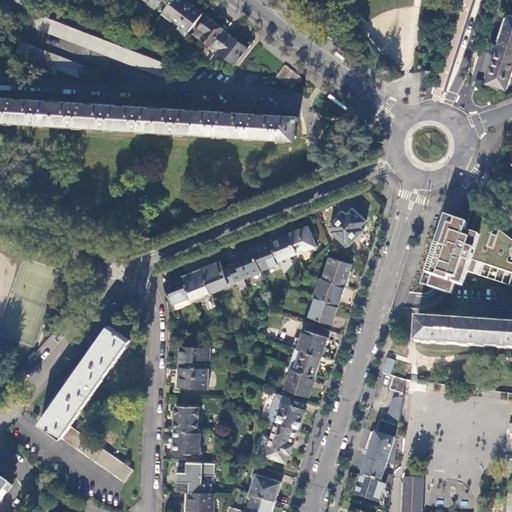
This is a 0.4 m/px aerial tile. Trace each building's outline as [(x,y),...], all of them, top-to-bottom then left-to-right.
[(185,0),(172,0),(163,12),(181,25),(189,31),(203,13),(185,0)] [(33,12),(30,18),(28,25),(161,76),(166,63),(33,12)] [(498,49),(511,53),(511,15),(510,14),(498,49)] [(205,46),(208,49),(224,29),(207,16),(194,34),(201,39),(202,38),(208,43),(205,46)] [(189,31),(181,25),(176,31),(184,37),(189,31)] [(212,46),(236,64),(249,48),(225,30),(212,46)] [(17,54),(80,79),(85,66),(21,41),(17,54)] [(507,89),(511,73),(511,53),(498,49),(487,82),(507,89)] [(292,89),(302,77),(286,65),(276,77),(292,89)] [(0,120),(295,140),(296,116),(280,115),(280,111),(273,110),(273,114),(249,113),(250,109),(241,109),(241,113),(217,111),(218,107),(210,107),(210,111),(179,109),(179,105),(172,104),(172,108),(141,106),(141,102),(134,102),(133,106),(110,104),(110,100),(102,99),(102,104),(78,102),(78,98),(70,98),(70,102),(40,100),(40,96),(32,95),(32,99),(8,98),(9,94),(1,93),(0,98),(0,97),(0,120)] [(346,242),(349,245),(363,230),(360,227),(366,221),(352,208),(347,214),(344,212),(330,227),(333,230),(332,232),(344,243),(346,242)] [(457,220),(452,218),(433,275),(432,278),(430,286),(448,292),(450,286),(456,288),(457,283),(464,285),(469,271),(475,273),(479,261),(511,271),(511,239),(473,210),(471,217),(469,223),(457,220)] [(428,274),(433,275),(452,218),(447,216),(428,274)] [(298,253),(298,255),(316,247),(308,226),(290,234),(298,253)] [(298,253),(290,234),(271,241),(279,260),(298,253)] [(262,270),(280,263),(279,260),(271,241),(253,248),(262,270)] [(262,270),(253,248),(234,256),(237,263),(230,265),(230,268),(236,281),(240,292),(247,289),(243,279),(262,271),(262,270)] [(324,279),(345,286),(352,265),(331,257),(324,279)] [(236,281),(230,268),(224,270),(221,261),(202,269),(211,291),(230,284),(236,281)] [(211,291),(202,269),(183,276),(191,297),(193,301),(212,294),(211,291)] [(191,297),(183,276),(165,283),(175,311),(185,307),(183,300),(191,297)] [(324,279),(321,277),(315,297),(316,298),(339,305),(345,286),(324,279)] [(231,287),(230,284),(211,291),(212,294),(231,287)] [(270,311),(276,305),(271,293),(263,296),(270,312),(270,311)] [(339,305),(316,298),(310,316),(333,324),(339,305)] [(416,342),(511,348),(511,320),(509,320),(509,325),(479,323),(479,318),(471,318),(471,322),(441,321),(441,316),(433,316),(433,320),(418,319),(416,342)] [(41,423),(125,482),(134,470),(71,426),(81,412),(80,412),(89,399),(90,399),(103,380),(103,379),(112,366),(113,366),(126,347),(125,347),(130,340),(109,325),(99,340),(76,372),(52,406),(41,423)] [(305,330),(298,349),(322,357),(328,338),(305,330)] [(180,347),(180,367),(209,368),(209,348),(180,347)] [(298,349),(296,348),(293,357),(290,356),(286,366),(292,368),(316,376),(322,357),(298,349)] [(396,361),(388,358),(383,372),(391,375),(396,361)] [(209,368),(180,367),(180,387),(209,388),(209,368)] [(316,376),(292,368),(286,388),(309,396),(316,376)] [(405,380),(394,376),(390,389),(404,393),(405,380)] [(277,422),(299,429),(305,410),(293,406),(295,399),(276,393),(267,419),(276,422),(277,422)] [(176,407),(176,429),(198,430),(198,407),(176,407)] [(386,484),(392,485),(393,478),(383,476),(388,463),(394,465),(402,410),(391,407),(386,422),(380,420),(362,476),(386,484)] [(291,454),(299,429),(277,422),(276,422),(266,455),(287,462),(290,453),(291,454)] [(198,430),(176,429),(175,452),(200,453),(201,430),(198,430)] [(216,463),(188,462),(188,472),(179,472),(178,481),(191,481),(191,491),(212,493),(213,484),(203,483),(203,475),(215,475),(216,463)] [(254,494),(276,501),(281,481),(257,473),(251,493),(254,494)] [(0,502),(12,485),(0,476),(0,502)] [(380,503),(386,484),(362,476),(356,495),(380,503)] [(423,511),(424,479),(404,479),(403,511),(423,511)] [(214,511),(216,493),(188,492),(186,511),(214,511)] [(271,511),(276,501),(254,494),(247,511),(271,511)]
